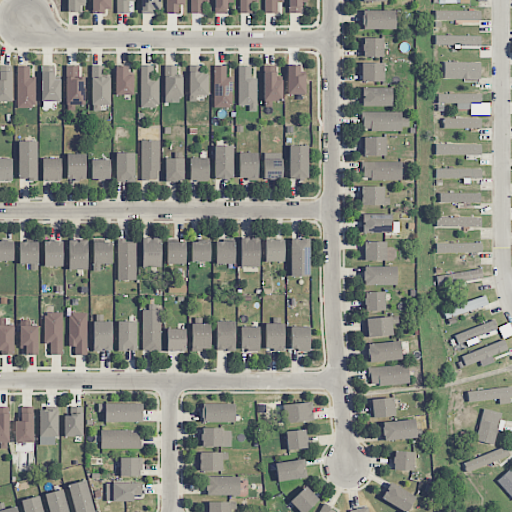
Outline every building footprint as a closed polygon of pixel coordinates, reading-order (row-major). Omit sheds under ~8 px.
[(67,0),(67,12),(84,12),(83,0),(67,0)] [(110,11),(110,0),(91,0),(92,12),(110,11)] [(129,13),(129,1),(135,1),(134,0),(116,0),(116,14),(129,13)] [(159,0),(140,0),(141,12),(159,12),(159,0)] [(184,5),(183,0),(165,0),(165,14),(178,14),(178,5),(184,5)] [(190,0),(191,13),(203,13),(202,2),(209,2),(209,0),(190,0)] [(227,13),(226,2),(233,2),(233,0),(213,0),(214,14),(227,13)] [(257,0),(239,0),(240,13),(252,13),(251,2),(258,2),(257,0)] [(264,0),(264,13),(277,13),(277,2),(282,2),(282,0),(264,0)] [(288,0),(288,13),(301,13),(300,2),(307,2),(306,0),(288,0)] [(361,29),(395,29),(395,10),(361,11),(361,29)] [(480,10),(434,11),(434,21),(480,20),(480,10)] [(435,46),(480,45),(480,35),(434,36),(435,46)] [(383,38),(361,38),(361,57),(383,57),(383,38)] [(480,62),(444,62),(443,79),(480,79),(480,62)] [(383,63),(361,63),(361,81),(383,82),(383,63)] [(91,105),(110,105),(110,77),(104,77),(104,65),(91,65),(91,105)] [(153,65),(140,65),(140,108),(159,107),(158,76),(153,76),(153,65)] [(164,65),(164,103),(180,103),(179,65),(164,65)] [(213,107),(232,108),(232,77),(226,77),(226,66),(214,65),(213,107)] [(287,65),(286,94),(305,95),(305,74),(299,74),(300,66),(287,65)] [(17,108),(35,107),(35,77),(29,77),(29,66),(16,66),(17,108)] [(84,105),(85,77),(79,77),(79,66),(66,66),(65,105),(84,105)] [(127,66),(116,66),(115,95),(133,96),(134,75),(127,75),(127,66)] [(251,66),(238,66),(238,105),(248,105),(248,111),(256,111),(257,78),(250,78),(251,66)] [(0,101),(11,102),(11,72),(0,71),(0,101)] [(42,101),(60,101),(59,80),(54,80),(53,72),(41,72),(42,101)] [(189,102),(196,102),(196,96),(208,96),(207,72),(189,73),(189,102)] [(263,101),(281,101),(281,80),(276,80),(276,72),(263,72),(263,101)] [(391,107),(391,88),(361,87),(361,106),(391,107)] [(437,103),(456,103),(456,110),(470,109),(470,103),(480,103),(480,93),(437,94),(437,103)] [(362,114),(362,131),(408,130),(408,113),(362,114)] [(480,119),(443,118),(443,128),(480,129),(480,119)] [(385,137),(362,137),(362,156),(385,155),(385,137)] [(159,140),(140,140),(141,180),(159,179),(159,140)] [(36,141),(18,142),(19,180),(37,180),(36,141)] [(435,155),(480,155),(480,144),(435,144),(435,155)] [(233,179),(233,146),(214,146),(214,179),(233,179)] [(307,146),(289,146),(289,179),(307,179),(307,146)] [(134,153),(115,153),(115,182),(134,182),(134,153)] [(238,178),(258,178),(258,153),(239,153),(238,178)] [(85,154),(66,154),(66,180),(85,180),(85,154)] [(11,158),(0,158),(0,181),(11,182),(11,158)] [(60,181),(60,158),(42,158),(42,181),(60,181)] [(183,158),(164,159),(164,182),(184,181),(183,158)] [(189,180),(208,181),(208,158),(189,158),(189,180)] [(110,159),(90,160),(91,180),(110,179),(110,159)] [(282,159),(263,159),(263,180),(282,180),(282,159)] [(401,162),(362,161),(362,180),(401,180),(401,162)] [(481,169),(436,169),(436,178),(481,178),(481,169)] [(383,186),(360,187),(361,205),(389,205),(389,198),(383,198),(383,186)] [(439,202),(480,203),(480,193),(439,193),(439,202)] [(391,232),(391,214),(361,215),(361,233),(391,232)] [(481,218),(436,217),(435,226),(481,227),(481,218)] [(142,237),(141,267),(160,267),(161,238),(142,237)] [(240,267),(258,267),(259,238),(240,237),(240,267)] [(309,238),(290,238),(290,276),(309,276),(309,238)] [(265,262),(283,261),(283,239),(264,239),(265,262)] [(0,261),(13,261),(13,241),(0,240),(0,261)] [(87,241),(68,240),(67,269),(87,270),(87,241)] [(117,280),(136,280),(136,240),(117,241),(117,280)] [(62,241),(43,241),(44,267),(62,266),(62,241)] [(210,242),(191,241),(191,262),(209,262),(210,242)] [(215,264),(234,264),(234,241),(215,242),(215,264)] [(362,261),(395,260),(394,247),(386,247),(386,241),(362,242),(362,261)] [(37,242),(19,242),(19,264),(30,264),(30,270),(38,270),(37,242)] [(112,264),(112,242),(93,242),(93,271),(100,271),(100,264),(112,264)] [(166,264),(185,264),(185,242),(167,242),(166,264)] [(481,242),(435,243),(435,253),(481,252),(481,242)] [(395,266),(362,267),(362,285),(395,285),(395,266)] [(437,284),(482,280),(481,270),(436,275),(437,284)] [(364,311),(384,310),(384,292),(364,292),(364,311)] [(488,305),(485,296),(442,310),(445,319),(488,305)] [(142,351),(160,350),(159,307),(141,307),(142,351)] [(62,313),(44,313),(44,344),(50,344),(50,355),(62,355),(62,313)] [(86,354),(87,313),(69,313),(68,347),(74,347),(74,354),(86,354)] [(398,323),(397,317),(365,318),(366,337),(392,336),(391,323),(398,323)] [(93,351),(111,351),(112,321),(93,321),(93,351)] [(136,321),(117,321),(117,351),(136,351),(136,321)] [(216,321),(215,351),(234,351),(235,322),(216,321)] [(456,342),(497,331),(495,322),(454,333),(456,342)] [(283,323),(264,324),(265,350),(284,349),(283,323)] [(210,324),(191,324),(191,350),(210,350),(210,324)] [(13,325),(0,325),(0,353),(13,353),(13,325)] [(20,354),(37,355),(37,326),(21,326),(20,354)] [(240,327),(240,351),(259,350),(259,327),(240,327)] [(291,351),(309,351),(309,327),(290,327),(291,351)] [(185,329),(167,329),(167,351),(185,351),(185,329)] [(491,356),(507,350),(503,339),(461,357),(465,367),(479,361),(481,367),(494,362),(491,356)] [(367,343),(367,362),(400,360),(400,342),(367,343)] [(368,367),(369,385),(409,384),(408,365),(368,367)] [(395,416),(392,397),(370,400),(373,419),(395,416)] [(141,403),(98,404),(98,412),(104,412),(105,422),(142,422),(141,403)] [(234,423),(234,404),(201,403),(201,422),(234,423)] [(282,404),(283,423),(312,422),(312,403),(282,404)] [(0,442),(0,443),(0,444),(0,447),(8,448),(9,408),(0,407),(0,442)] [(39,437),(57,436),(57,409),(39,410),(39,437)] [(503,413),(482,409),(476,441),(494,444),(496,430),(500,431),(503,413)] [(15,443),(33,442),(33,413),(20,413),(21,422),(15,422),(15,443)] [(82,436),(82,414),(64,415),(64,436),(82,436)] [(380,422),(382,441),(419,438),(417,419),(380,422)] [(230,447),(231,430),(201,429),(201,446),(230,447)] [(139,449),(140,430),(101,430),(100,448),(139,449)] [(306,449),(305,430),(285,431),(286,450),(306,449)] [(509,456),(505,446),(462,463),(466,473),(509,456)] [(222,471),(221,460),(227,460),(227,452),(199,453),(199,471),(222,471)] [(413,470),(413,452),(393,452),(393,470),(413,470)] [(140,458),(119,457),(119,476),(140,476),(140,458)] [(277,481),(306,478),(304,459),(275,462),(277,481)] [(511,472),(509,470),(496,482),(511,497),(511,472)] [(238,476),(205,477),(205,496),(238,495),(238,476)] [(94,511),(85,480),(67,485),(74,511),(94,511)] [(142,482),(106,483),(106,502),(133,501),(133,496),(142,495),(142,482)] [(407,511),(415,495),(388,483),(381,500),(406,511),(407,511)] [(289,502),(299,511),(305,511),(318,499),(305,486),(289,502)] [(68,511),(62,489),(44,494),(48,511),(68,511)] [(42,511),(40,496),(21,500),(23,511),(42,511)] [(206,502),(206,511),(229,511),(230,503),(206,502)]
